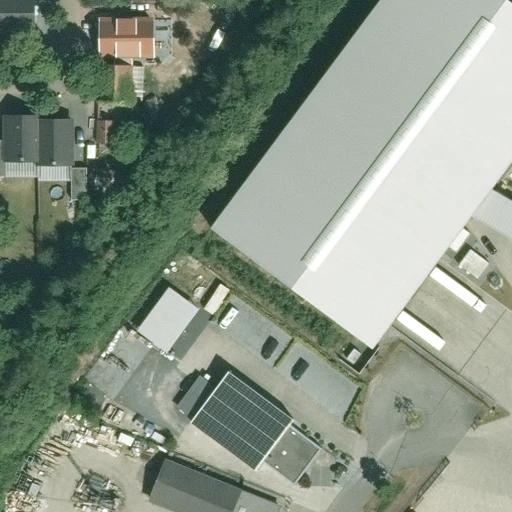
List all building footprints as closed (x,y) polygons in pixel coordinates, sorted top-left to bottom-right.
[(376,362),(511,180),(511,14),(492,0),(394,0),(214,242),(376,362)] [(0,40),(35,40),(35,7),(0,7),(0,40)] [(97,15),(97,55),(150,55),(150,15),(97,15)] [(136,111),(135,71),(101,72),(102,112),(136,111)] [(39,122),(39,117),(6,118),(7,161),(40,160),(39,122)] [(102,120),(102,143),(114,143),(114,120),(102,120)] [(73,165),(72,121),(39,122),(40,160),(40,165),(73,165)] [(469,250),(457,266),(478,280),(489,264),(469,250)] [(134,329),(163,352),(197,310),(168,287),(134,329)] [(135,367),(147,350),(122,332),(110,349),(135,367)] [(224,380),(192,423),(252,467),(258,459),(294,485),(320,451),(224,380)] [(167,462),(152,499),(182,511),(231,511),(240,492),(167,462)] [(279,511),(281,508),(240,492),(231,511),(279,511)]
